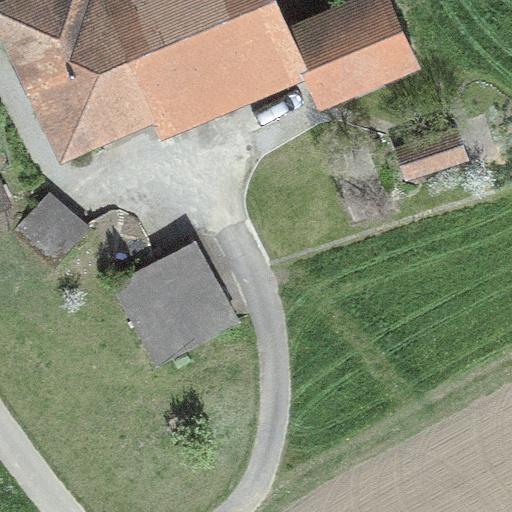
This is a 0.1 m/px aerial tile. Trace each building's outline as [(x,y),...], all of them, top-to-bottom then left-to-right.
[(270,0),(18,0),(0,8),(59,135),(286,39),(270,0)] [(370,0),(296,32),(323,97),(409,59),(384,0),(370,0)] [(464,154),(457,129),(399,149),(407,174),(464,154)] [(48,191),(12,232),(54,270),(90,228),(48,191)] [(238,321),(193,238),(111,284),(156,366),(238,321)]
